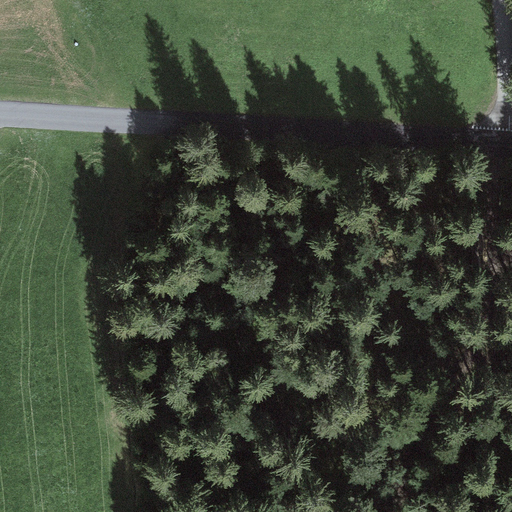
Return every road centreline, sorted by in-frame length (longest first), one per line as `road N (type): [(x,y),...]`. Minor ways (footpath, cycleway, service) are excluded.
road 1 (unclassified): [(0,113),(511,148)]
road 2 (track): [(384,511),(451,373),(511,279)]
road 3 (track): [(504,148),(500,0)]
